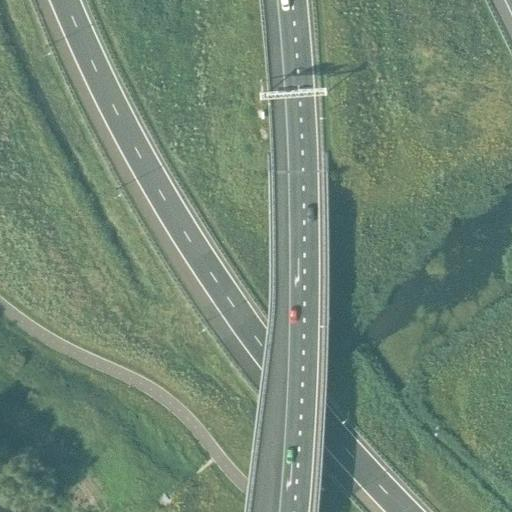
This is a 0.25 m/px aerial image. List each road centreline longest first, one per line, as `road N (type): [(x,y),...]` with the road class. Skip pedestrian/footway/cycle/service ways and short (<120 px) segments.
road 1 (motorway): [(64,0),(125,135),(230,304),(324,427),(403,511)]
road 2 (motorway): [(290,0),(304,258),(292,511)]
